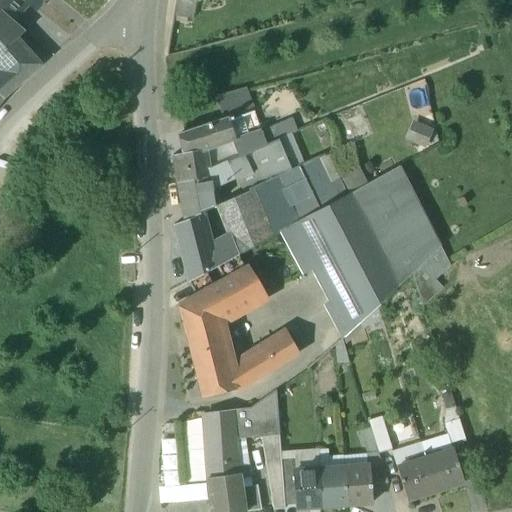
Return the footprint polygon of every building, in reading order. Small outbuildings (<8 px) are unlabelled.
[(26,0),(0,0),(0,10),(13,21),(29,3),(30,2),(26,0)] [(26,0),(30,2),(29,3),(36,9),(43,0),(26,0)] [(0,10),(0,68),(3,72),(17,87),(41,65),(17,39),(25,32),(13,21),(0,10)] [(3,72),(0,74),(0,94),(4,98),(17,87),(3,72)] [(246,89),(214,98),(223,119),(228,117),(229,122),(254,112),(246,89)] [(254,112),(229,122),(235,138),(231,139),(231,140),(238,157),(266,146),(261,133),(254,112)] [(223,119),(178,135),(182,154),(204,149),(204,150),(231,140),(231,139),(235,138),(229,122),(228,117),(223,119)] [(292,119),(273,127),(279,140),(297,132),(292,119)] [(406,141),(426,150),(434,132),(414,123),(406,141)] [(273,127),(261,133),(266,146),(279,140),(273,127)] [(231,140),(204,150),(208,170),(238,157),(231,140)] [(291,172),(279,140),(266,146),(238,157),(208,170),(209,176),(211,189),(225,181),(234,172),(243,194),(250,191),(278,177),(291,172)] [(182,154),(173,156),(177,184),(209,176),(208,170),(204,150),(204,149),(182,154)] [(351,194),(330,154),(326,156),(298,168),(313,198),(320,211),(351,194)] [(439,247),(398,168),(351,194),(320,211),(306,219),(328,262),(345,294),(345,295),(361,322),(377,307),(413,273),(439,247)] [(209,176),(177,184),(184,222),(191,219),(195,217),(214,208),(211,189),(209,176)] [(291,210),(278,177),(250,191),(268,239),(282,232),(306,219),(320,211),(313,198),(291,210)] [(268,239),(250,191),(243,194),(219,206),(230,235),(238,255),(268,239)] [(306,219),(282,232),(306,274),(328,262),(306,219)] [(185,222),(174,226),(177,238),(195,233),(192,222),(192,220),(185,223),(185,222)] [(207,243),(198,245),(195,233),(177,238),(189,283),(216,267),(211,245),(207,243)] [(230,235),(211,245),(216,267),(238,255),(230,235)] [(439,247),(413,273),(419,293),(449,265),(439,247)] [(249,267),(179,305),(187,335),(221,326),(220,322),(266,296),(249,267)] [(345,294),(326,304),(345,338),(361,322),(345,295),(345,294)] [(377,307),(361,322),(363,328),(382,322),(377,307)] [(231,369),(221,326),(187,335),(202,397),(235,389),(236,392),(266,374),(254,355),(231,369)] [(288,334),(254,355),(266,374),(299,353),(288,334)] [(342,340),(336,345),(337,358),(347,357),(342,340)] [(250,409),(208,414),(203,418),(207,480),(239,475),(233,434),(254,432),(250,409)] [(459,420),(445,424),(451,446),(466,441),(459,420)] [(384,426),(370,430),(377,453),(378,455),(392,450),(384,426)] [(421,446),(393,454),(397,467),(425,459),(421,446)] [(454,450),(425,459),(435,492),(464,483),(454,450)] [(378,455),(377,453),(367,454),(367,466),(370,466),(371,484),(387,483),(378,455)] [(293,455),(281,456),(285,506),(296,505),(294,471),(295,471),(293,455)] [(425,459),(397,467),(407,501),(435,492),(425,459)] [(367,466),(344,468),(347,505),(373,503),(371,484),(370,466),(367,466)] [(344,468),(319,470),(322,507),(347,505),(344,468)] [(295,471),(294,471),(296,505),(297,509),(322,507),(319,470),(295,471)] [(239,475),(207,480),(212,511),(244,511),(242,496),(239,475)] [(258,486),(243,488),(244,496),(242,496),(244,511),(251,511),(262,511),(258,486)]
